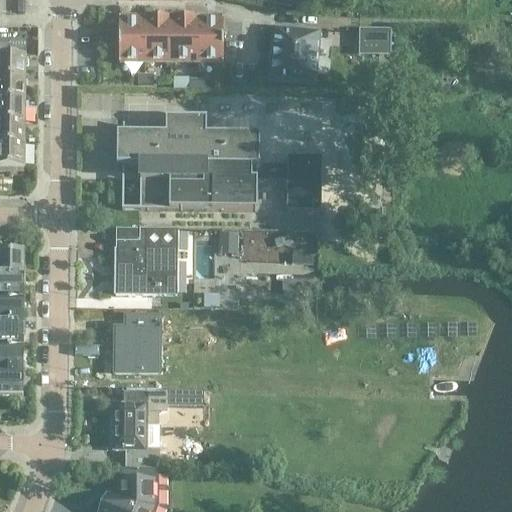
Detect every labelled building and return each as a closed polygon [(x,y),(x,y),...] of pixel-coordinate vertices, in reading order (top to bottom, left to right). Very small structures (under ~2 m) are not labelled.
[(258,0),(257,4),(293,10),(294,0),(258,0)] [(144,21),(118,21),(117,66),(144,67),(144,21)] [(169,67),(170,21),(144,21),(144,67),(169,67)] [(195,67),(195,22),(170,21),(169,67),(195,67)] [(221,67),(222,22),(195,22),(195,67),(221,67)] [(318,35),(273,31),(268,82),(313,87),(318,35)] [(391,32),(359,31),(359,57),(391,57),(391,32)] [(0,80),(26,81),(26,59),(21,59),(22,54),(0,53),(0,80)] [(0,103),(26,103),(26,81),(0,80),(0,103)] [(0,125),(25,125),(26,103),(0,103),(0,125)] [(257,214),(258,138),(207,137),(207,122),(166,122),(166,137),(125,137),(125,128),(123,128),(123,173),(124,173),(124,169),(141,169),(140,213),(257,214)] [(0,125),(0,147),(25,148),(25,125),(0,125)] [(0,170),(25,170),(25,148),(0,147),(0,170)] [(178,233),(117,232),(116,297),(178,298),(178,233)] [(221,253),(238,253),(239,234),(222,233),(221,253)] [(0,278),(24,278),(24,254),(0,253),(0,278)] [(0,302),(24,302),(24,278),(0,278),(0,302)] [(0,326),(23,326),(24,302),(0,302),(0,326)] [(151,332),(151,320),(128,320),(128,341),(115,341),(115,376),(148,376),(148,331),(151,332)] [(0,350),(23,350),(23,326),(0,326),(0,350)] [(0,373),(23,374),(23,350),(0,350),(0,373)] [(0,398),(23,399),(23,374),(0,373),(0,398)] [(165,397),(126,396),(126,408),(114,408),(113,453),(127,453),(127,472),(160,473),(160,454),(157,454),(158,430),(144,430),(144,420),(149,415),(165,415),(165,397)] [(125,485),(124,500),(112,500),(106,511),(161,511),(162,511),(163,474),(127,473),(127,485),(125,485)]
